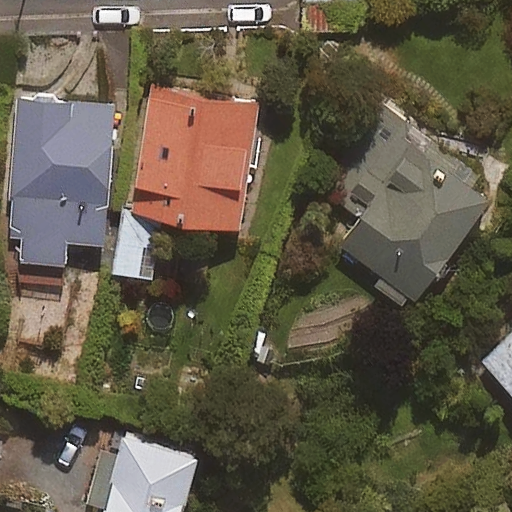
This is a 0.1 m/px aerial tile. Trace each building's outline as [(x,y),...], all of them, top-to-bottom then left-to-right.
[(367,21),(366,0),(305,0),(306,23),(367,21)] [(255,88),(149,75),(133,202),(120,201),(111,266),(155,272),(163,203),(239,213),(255,88)] [(110,97),(15,92),(8,221),(22,222),(19,275),(61,278),(64,231),(102,233),(110,97)] [(366,197),(340,234),(380,262),(372,274),(408,299),(492,179),(383,102),(332,174),(366,197)] [(511,325),(483,353),(511,383),(511,325)] [(174,511),(194,435),(121,417),(97,511),(174,511)]
